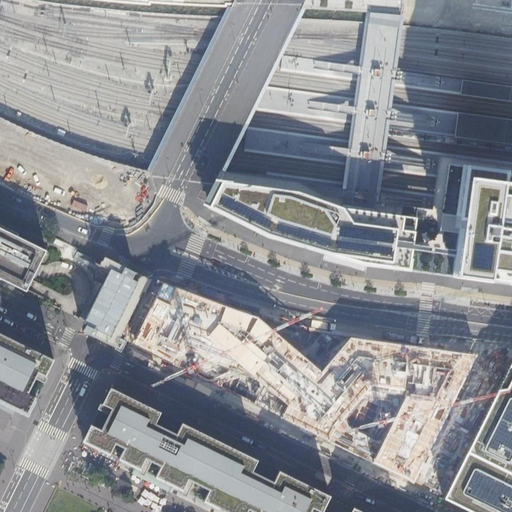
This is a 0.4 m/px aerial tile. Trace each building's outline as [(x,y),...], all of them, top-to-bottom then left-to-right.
[(370,15),(368,25),(398,29),(399,23),(400,17),(385,15),(370,13),(370,15)] [(511,85),(462,79),(460,94),(511,100),(511,85)] [(511,120),(457,114),(454,136),(511,143),(511,120)] [(460,216),(452,275),(511,283),(511,176),(466,170),(448,168),(442,214),(460,216)] [(226,182),(221,181),(216,193),(209,207),(268,236),(325,252),(358,261),(366,263),(375,265),(395,268),(402,269),(409,270),(416,218),(373,212),(368,211),(341,208),(333,205),(297,192),(263,187),(226,182)] [(30,272),(41,248),(28,241),(27,242),(8,234),(0,230),(0,278),(21,289),(25,282),(30,272)] [(358,261),(325,252),(323,259),(365,270),(366,263),(358,261)] [(442,497),(446,490),(486,410),(511,358),(349,336),(320,370),(258,316),(221,303),(163,279),(131,343),(187,372),(442,497)] [(0,399),(10,404),(27,413),(53,359),(40,353),(0,332),(0,399)] [(446,490),(442,497),(472,511),(511,511),(511,358),(486,410),(446,490)] [(123,394),(110,387),(83,441),(103,450),(126,462),(135,466),(227,511),(321,511),(330,495),(329,495),(268,465),(157,410),(123,394)]
